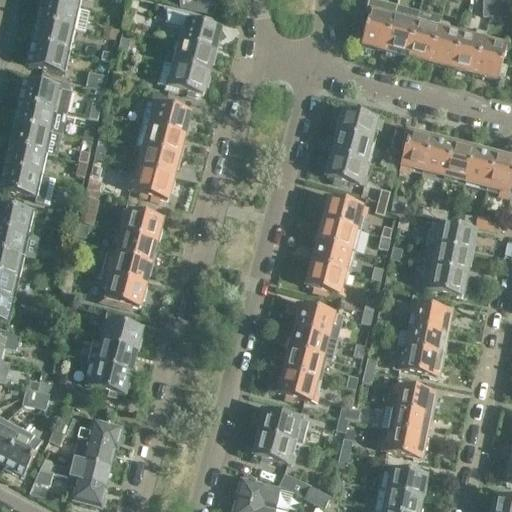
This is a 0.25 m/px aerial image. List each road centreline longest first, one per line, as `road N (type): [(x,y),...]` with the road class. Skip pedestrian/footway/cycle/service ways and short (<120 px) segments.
road 1 (residential): [(29,511),(0,495),(0,40),(8,0)]
road 2 (residential): [(261,49),(141,511)]
road 3 (residential): [(200,511),(306,99),(321,69)]
road 4 (residential): [(467,511),(511,284)]
road 5 (residential): [(511,123),(321,69)]
